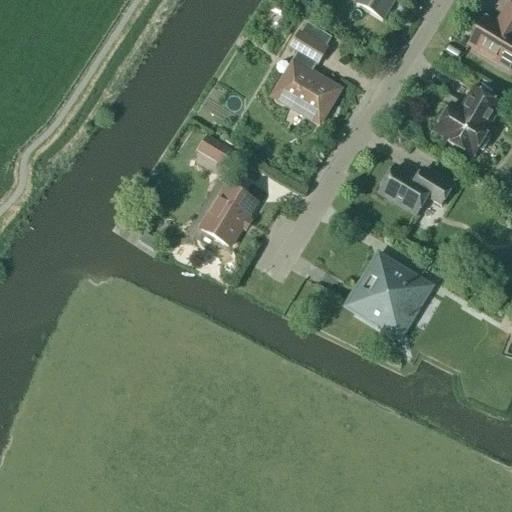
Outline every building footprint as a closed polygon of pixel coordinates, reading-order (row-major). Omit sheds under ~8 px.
[(382,21),(395,0),(359,0),(356,5),(382,21)] [(511,4),(510,3),(496,26),(485,19),(468,48),(508,72),(511,65),(511,4)] [(318,66),(326,52),(324,51),(330,40),(305,25),(290,50),(300,55),(280,88),(275,90),(273,94),(273,99),(275,103),(279,105),(284,105),(319,126),(339,93),(309,75),(315,65),(318,66)] [(474,158),(490,131),(488,129),(501,107),(478,93),(464,115),(451,107),(449,110),(446,111),(441,118),(442,121),(435,134),(444,140),(443,142),(470,158),(471,156),(474,158)] [(235,156),(208,139),(200,153),(227,170),(235,156)] [(441,209),(453,188),(429,174),(422,186),(395,169),(379,195),(416,217),(426,200),(441,209)] [(218,203),(215,204),(209,213),(210,216),(201,231),(230,249),(256,206),(227,188),(218,203)] [(132,230),(142,237),(146,239),(148,237),(155,225),(141,216),(132,230)] [(347,310),(398,341),(430,290),(378,258),(347,310)]
